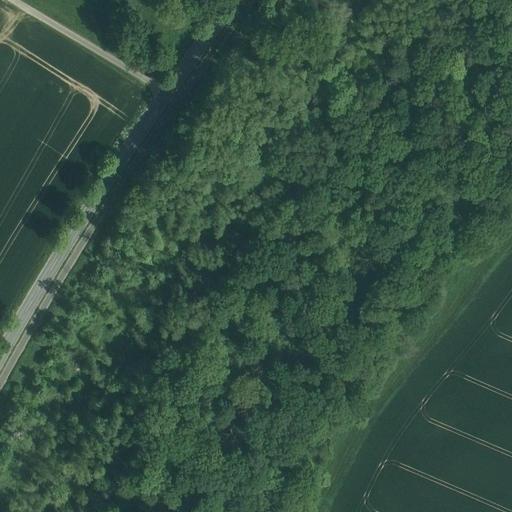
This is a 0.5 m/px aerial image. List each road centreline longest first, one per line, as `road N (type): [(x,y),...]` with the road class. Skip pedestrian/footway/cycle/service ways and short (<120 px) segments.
road 1 (secondary): [(0,355),(166,90)]
road 2 (residential): [(17,0),(166,90)]
